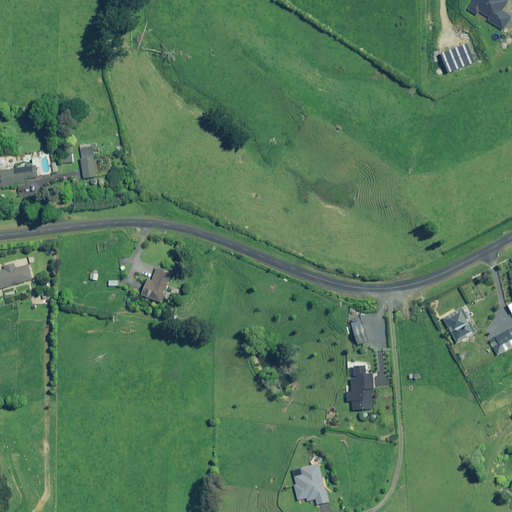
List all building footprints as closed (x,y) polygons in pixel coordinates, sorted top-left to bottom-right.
[(96,177),(93,147),(80,148),(83,178),(96,177)] [(72,153),(62,154),(62,163),(73,162),(72,153)] [(38,177),(36,166),(0,170),(0,187),(18,185),(19,191),(29,189),(27,179),(38,177)] [(15,268),(14,263),(3,267),(4,269),(0,270),(0,288),(32,280),(28,265),(15,268)] [(142,295),(162,303),(173,274),(158,268),(153,281),(148,279),(142,295)] [(463,309),(444,320),(457,343),(476,332),(463,309)] [(368,341),(362,324),(352,327),(358,345),(368,341)] [(511,347),(511,327),(490,340),(498,355),(511,347)] [(354,377),(352,377),(352,391),(346,391),(347,402),(353,401),(354,410),(372,409),(371,390),(373,389),(373,374),(372,373),(366,374),(366,366),(365,366),(354,366),(354,377)] [(329,502),(318,464),(302,469),(303,475),(295,477),(298,485),(295,485),(299,500),(307,498),(308,501),(316,499),(317,505),(329,502)]
